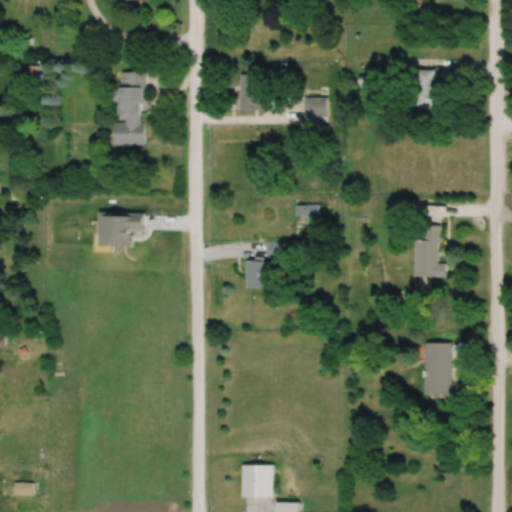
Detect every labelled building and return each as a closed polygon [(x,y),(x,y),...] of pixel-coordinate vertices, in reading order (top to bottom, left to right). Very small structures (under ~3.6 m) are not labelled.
[(446,108),(446,89),(435,89),(435,69),(417,69),(417,108),(446,108)] [(115,122),(115,144),(144,145),(145,72),(123,71),(122,122),(115,122)] [(264,73),(240,73),(240,108),(264,108),(264,73)] [(325,97),(303,97),(303,116),(325,116),(325,97)] [(416,239),(416,276),(447,276),(447,263),(438,263),(439,225),(421,225),(421,239),(416,239)] [(281,257),(281,242),(266,242),(267,257),(281,257)] [(246,288),(269,288),(269,261),(246,261),(246,288)] [(451,394),(451,342),(426,342),(426,394),(451,394)] [(243,498),(273,498),(273,465),(243,465),(243,498)] [(33,494),(33,482),(14,482),(14,494),(33,494)]
